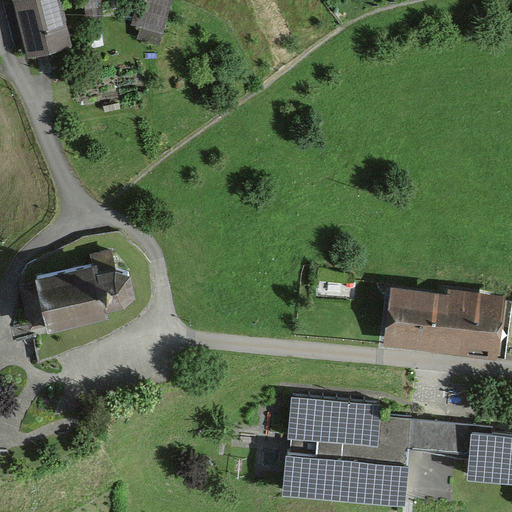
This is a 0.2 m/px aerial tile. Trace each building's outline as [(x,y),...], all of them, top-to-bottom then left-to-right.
[(61,50),(44,0),(19,0),(0,6),(0,8),(17,63),(61,50)] [(20,275),(33,332),(105,316),(101,299),(133,292),(126,263),(102,268),(100,257),(20,275)] [(500,357),(507,292),(391,280),(384,345),(500,357)] [(317,449),(286,447),(282,488),(405,499),(410,443),(470,449),(472,425),(472,421),(388,414),(390,400),(291,391),(287,433),(318,436),(317,449)] [(470,449),(468,471),(511,474),(511,429),(472,425),(470,449)]
